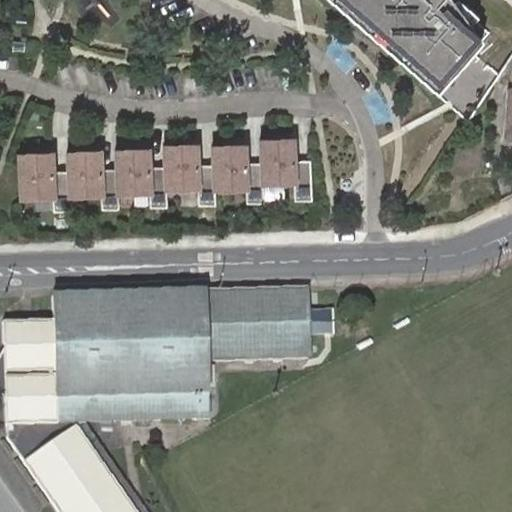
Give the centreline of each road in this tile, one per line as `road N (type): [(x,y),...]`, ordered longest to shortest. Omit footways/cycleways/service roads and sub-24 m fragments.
road 1 (residential): [(370,120),(343,105),(306,101),(114,110),(0,76)]
road 2 (tertiary): [(376,258),(0,272)]
road 3 (residential): [(213,0),(305,44),(353,90),(370,120)]
road 4 (tertiary): [(511,231),(464,252),(376,258)]
road 5 (residential): [(370,120),(376,258)]
